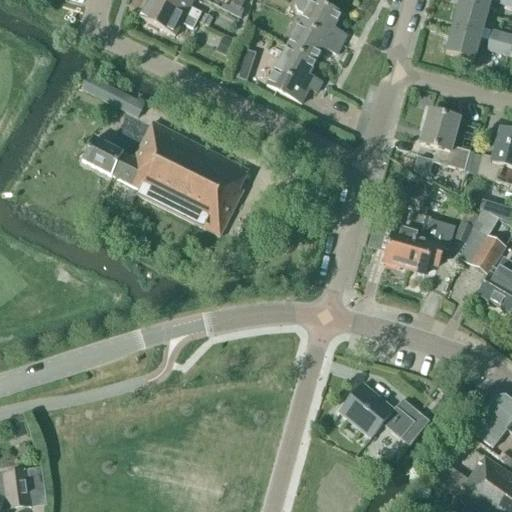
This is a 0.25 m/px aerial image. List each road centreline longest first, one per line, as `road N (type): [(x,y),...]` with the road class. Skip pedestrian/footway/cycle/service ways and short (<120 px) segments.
road 1 (residential): [(364,178),(101,37),(99,0)]
road 2 (unclassified): [(324,318),(271,511)]
road 3 (tertiary): [(511,385),(450,351),(324,318)]
road 4 (tertiary): [(0,388),(174,333)]
road 5 (tertiary): [(324,318),(259,316),(174,333)]
road 6 (unclassified): [(324,318),(364,178)]
